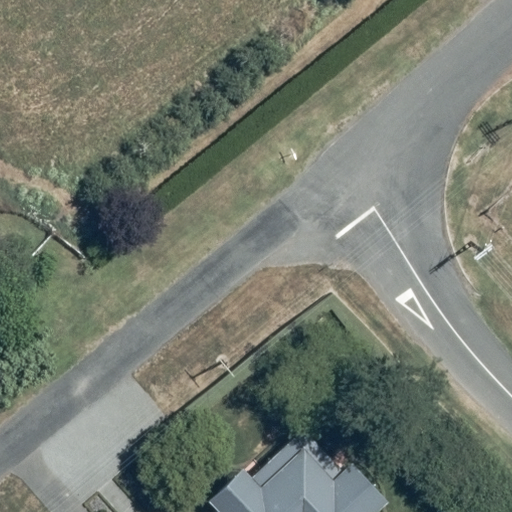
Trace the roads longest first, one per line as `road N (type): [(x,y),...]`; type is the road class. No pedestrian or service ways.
road 1 (unclassified): [(412,107),(321,191),(0,450)]
road 2 (unclassified): [(511,370),(465,319),(389,197),(394,149),(412,107)]
road 3 (unclassified): [(412,107),(511,23)]
